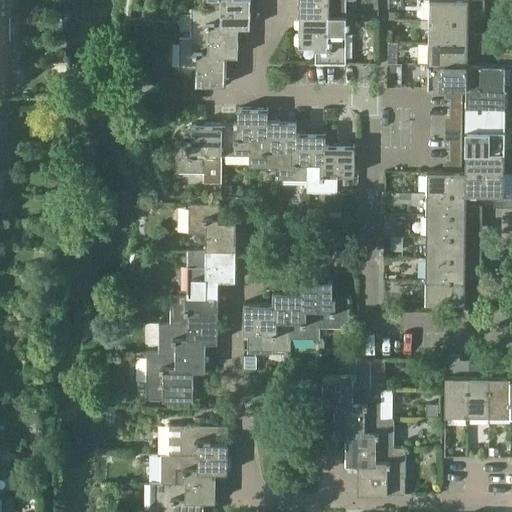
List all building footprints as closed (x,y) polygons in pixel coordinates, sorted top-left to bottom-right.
[(203,0),(203,9),(221,10),(221,27),(238,27),(250,27),(250,8),(250,0),(203,0)] [(299,0),(299,16),(329,16),(329,0),(299,0)] [(429,0),(430,20),(468,20),(468,0),(429,0)] [(485,9),(484,0),(473,0),(473,9),(485,9)] [(238,40),(238,27),(221,27),(221,10),(203,9),(192,9),(191,38),(209,39),(209,56),(226,56),(238,56),(238,40)] [(346,62),(347,32),(347,16),(329,16),(299,16),(299,45),(317,45),(316,62),(346,62)] [(430,20),(429,42),(468,42),(468,20),(430,20)] [(472,42),(484,42),(485,32),(473,32),(472,42)] [(226,69),(226,56),(209,56),(209,39),(191,38),(179,38),(179,68),(196,68),(196,85),(226,85),(226,69)] [(429,63),(429,42),(421,42),(421,63),(429,63)] [(468,42),(429,42),(429,63),(468,64),(468,62),(468,42)] [(484,42),(472,42),(472,52),(484,52),(484,42)] [(59,51),(55,55),(55,61),(65,61),(65,51),(59,51)] [(506,63),(507,51),(496,51),(496,63),(506,63)] [(468,62),(468,64),(467,85),(506,85),(506,63),(496,63),(470,62),(468,62)] [(388,63),(388,73),(398,73),(398,63),(388,63)] [(468,64),(429,63),(429,86),(444,86),(467,86),(467,85),(468,64)] [(467,86),(467,106),(506,107),(506,85),(467,85),(467,86)] [(451,97),(451,106),(463,106),(463,97),(451,97)] [(463,106),(451,106),(450,117),(462,117),(463,106)] [(506,107),(467,106),(467,128),(506,128),(506,107)] [(266,137),(266,108),(238,107),(238,124),(221,124),(220,154),(249,154),(249,166),(251,166),(251,137),(266,137)] [(295,149),(295,120),(268,120),(268,108),(266,108),(266,137),(251,137),(251,166),(279,167),(279,149),(295,149)] [(324,161),(325,132),(297,132),(297,120),(295,120),(295,149),(279,149),(279,167),(278,178),(307,179),(307,191),(308,191),(308,160),(324,161)] [(220,154),(221,124),(192,123),(192,136),(192,141),(183,141),(175,141),(175,171),(205,171),(205,154),(220,154)] [(467,128),(467,149),(505,150),(506,128),(467,128)] [(326,132),(325,132),(324,161),(308,160),(308,191),(338,191),(338,173),(354,174),(355,145),(326,144),(326,132)] [(59,133),(52,137),(54,142),(64,141),(59,133)] [(450,149),(462,149),(462,140),(450,139),(450,149)] [(59,158),(70,158),(70,145),(59,145),(59,158)] [(462,159),(462,149),(450,149),(450,159),(462,159)] [(467,149),(466,170),(466,171),(505,172),(505,150),(467,149)] [(428,170),(427,192),(466,193),(466,171),(466,170),(443,170),(428,170)] [(466,171),(466,193),(466,194),(468,194),(487,194),(495,194),(505,194),(505,172),(466,171)] [(349,174),(340,174),(340,183),(349,183),(349,174)] [(466,194),(466,193),(427,192),(427,214),(466,214),(466,194)] [(504,206),(505,195),(505,194),(495,194),(494,206),(504,206)] [(219,221),(219,204),(189,204),(189,232),(195,233),(207,233),(206,243),(206,248),(217,249),(217,250),(236,250),(236,221),(219,221)] [(470,205),(470,214),(482,215),(482,205),(470,205)] [(341,211),(331,211),(331,219),(341,219),(341,211)] [(466,214),(427,214),(427,235),(465,236),(466,214)] [(482,215),(470,214),(470,224),(482,224),(482,215)] [(195,233),(195,239),(200,243),(206,243),(207,233),(195,233)] [(465,236),(427,235),(426,257),(465,257),(465,236)] [(392,236),(391,249),(402,249),(402,237),(392,236)] [(235,280),(235,267),(236,250),(217,250),(217,249),(206,248),(189,249),(188,295),(218,295),(218,279),(226,280),(235,280)] [(470,258),(482,258),(482,248),(470,248),(470,258)] [(465,257),(426,257),(426,278),(465,279),(465,257)] [(482,258),(470,258),(470,267),(482,267),(482,258)] [(137,286),(137,284),(137,283),(137,282),(136,281),(135,279),(134,278),(133,278),(131,277),(130,277),(128,277),(127,277),(125,278),(124,279),(123,280),(123,281),(122,283),(122,284),(122,285),(122,286),(123,288),(123,289),(124,290),(125,291),(127,291),(128,292),(130,292),(132,292),(133,291),(134,291),(135,290),(136,289),(137,287),(137,286)] [(465,279),(426,278),(426,301),(465,302),(465,279)] [(333,279),(320,279),(303,279),(303,291),(303,309),(319,309),(319,338),(320,338),(320,326),(349,327),(349,296),(332,296),(333,279)] [(303,309),(303,291),(291,290),(273,290),(273,302),(273,319),(290,319),(291,338),(319,338),(319,309),(303,309)] [(481,291),(469,291),(469,301),(481,301),(481,291)] [(217,326),(218,295),(188,295),(171,295),(171,324),(189,325),(189,341),(206,342),(217,342),(217,326)] [(273,319),(273,302),(261,302),(245,302),(244,332),(261,332),(260,349),(291,350),(291,338),(290,319),(273,319)] [(205,371),(206,342),(189,341),(189,325),(171,324),(159,324),(159,353),(177,354),(177,370),(193,371),(205,371)] [(193,400),(193,371),(177,370),(177,354),(159,353),(147,353),(146,399),(193,400)] [(353,389),(370,389),(371,360),(341,360),(340,377),(324,377),(323,404),(335,404),(353,404),(353,389)] [(408,360),(408,372),(421,372),(421,360),(410,360),(408,360)] [(468,373),(468,361),(459,361),(458,373),(468,373)] [(478,361),(468,361),(468,373),(478,373),(478,361)] [(511,373),(511,361),(502,361),(502,373),(511,373)] [(468,416),(468,382),(446,382),(445,416),(468,416)] [(468,382),(468,416),(489,416),(490,382),(468,382)] [(511,382),(490,382),(489,416),(511,416),(511,382)] [(353,404),(335,404),(335,418),(335,433),(347,433),(365,434),(365,417),(381,417),(382,389),(370,389),(353,389),(353,404)] [(441,416),(441,404),(428,404),(428,416),(441,416)] [(393,447),(394,417),(381,417),(365,417),(365,434),(347,433),(347,447),(346,462),(377,463),(378,446),(393,447)] [(212,426),(208,426),(205,426),(194,426),(169,425),(169,455),(198,456),(198,471),(216,471),(227,471),(228,456),(228,426),(212,426)] [(405,448),(393,447),(378,446),(377,463),(346,462),(346,464),(358,465),(358,475),(358,494),(405,494),(405,448)] [(498,448),(489,448),(489,457),(498,457),(498,448)] [(111,451),(111,460),(125,460),(125,451),(111,451)] [(169,455),(168,485),(187,485),(187,500),(203,500),(215,500),(216,471),(198,471),(198,456),(169,455)] [(187,485),(168,485),(156,484),(156,511),(203,511),(203,500),(187,500),(187,485)]
